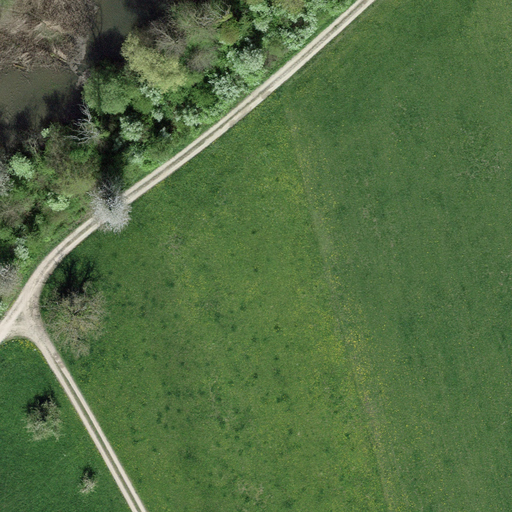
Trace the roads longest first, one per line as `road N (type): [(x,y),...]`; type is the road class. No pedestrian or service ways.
road 1 (track): [(30,293),(348,48),(397,0)]
road 2 (track): [(146,511),(30,293)]
